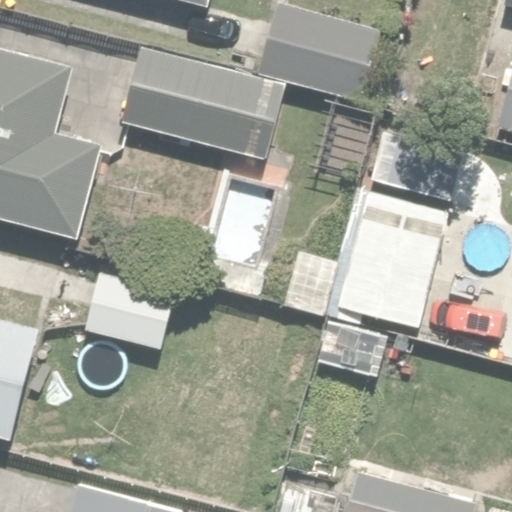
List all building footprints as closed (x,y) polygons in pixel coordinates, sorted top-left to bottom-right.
[(281,0),(265,67),(153,40),(133,122),(274,156),(293,78),(376,99),(394,23),(300,0),(281,0)] [(0,211),(91,234),(117,133),(89,126),(105,61),(0,34),(0,211)] [(299,191),(228,175),(206,275),(262,287),(269,254),(285,257),(299,191)] [(511,218),(380,182),(349,297),(511,341),(511,218)] [(194,277),(102,265),(94,329),(186,341),(194,277)] [(0,306),(0,427),(31,435),(58,321),(0,306)] [(364,458),(352,511),(487,511),(493,485),(364,458)] [(198,511),(200,503),(90,476),(80,511),(198,511)]
